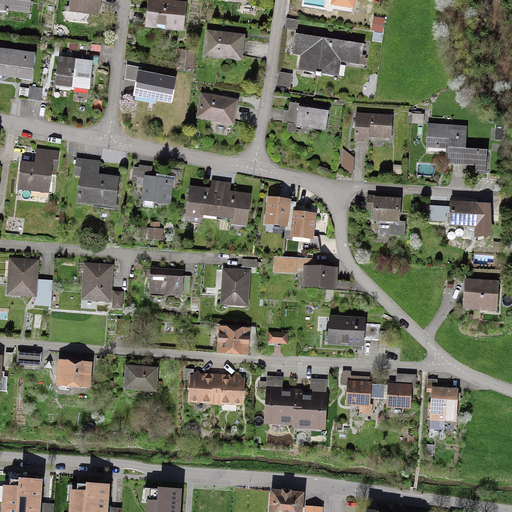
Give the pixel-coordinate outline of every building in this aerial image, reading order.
[(28,0),(0,0),(0,12),(27,16),(28,0)] [(99,0),(69,0),(67,17),(98,20),(99,0)] [(186,4),(153,0),(147,0),(143,28),(182,34),(186,4)] [(352,0),(331,0),(331,5),(352,8),(352,0)] [(297,21),(287,20),(286,28),(296,29),(297,21)] [(295,73),(317,77),(324,36),(293,31),(289,57),(298,58),(295,73)] [(244,38),(206,32),(202,58),(240,64),(244,38)] [(368,43),(324,36),(317,77),(338,80),(341,66),(363,70),(368,43)] [(33,55),(0,51),(0,80),(30,83),(33,55)] [(73,85),(76,61),(58,59),(55,83),(73,85)] [(76,61),(73,85),(89,86),(91,63),(76,61)] [(175,80),(139,73),(133,99),(169,107),(175,80)] [(291,75),(280,73),(278,89),(289,90),(291,75)] [(29,87),(28,99),(34,100),(36,87),(29,87)] [(42,88),(36,87),(34,100),(41,101),(42,88)] [(237,104),(200,95),(194,120),(231,128),(237,104)] [(327,110),(289,104),(288,113),(281,111),(278,124),(288,125),(287,133),(307,136),(308,130),(323,133),(327,110)] [(388,118),(354,116),(352,145),(368,146),(369,137),(387,139),(388,118)] [(465,166),(465,147),(466,126),(425,125),(425,148),(446,149),(446,166),(465,166)] [(465,147),(465,166),(472,167),(471,181),(485,182),(486,148),(465,147)] [(353,157),(342,150),(341,166),(351,173),(353,157)] [(48,199),(55,155),(34,152),(32,163),(19,161),(14,193),(48,199)] [(97,162),(75,159),(70,193),(76,194),(74,205),(115,211),(120,179),(95,176),(97,162)] [(153,168),(136,165),(132,188),(142,190),(139,207),(168,212),(174,180),(151,176),(153,168)] [(217,217),(220,183),(212,182),(211,191),(187,188),(183,227),(200,229),(201,215),(217,217)] [(220,183),(217,217),(229,218),(227,231),(245,233),(249,197),(227,195),(228,184),(220,183)] [(397,199),(370,197),(368,223),(381,224),(379,237),(403,239),(404,224),(395,223),(397,199)] [(289,204),(266,200),(262,226),(286,230),(289,204)] [(476,204),(449,203),(448,226),(475,227),(475,236),(486,236),(487,214),(475,214),(476,204)] [(314,218),(291,214),(288,239),(311,242),(314,218)] [(160,226),(145,226),(144,242),(159,243),(160,226)] [(312,260),(272,257),(271,275),(302,277),(301,289),(348,292),(348,284),(337,284),(338,271),(312,269),(312,260)] [(258,260),(243,259),(242,267),(257,269),(258,260)] [(36,265),(8,264),(6,299),(34,300),(36,265)] [(112,270),(81,267),(78,306),(109,308),(112,270)] [(249,272),(218,271),(217,309),(247,310),(249,272)] [(182,274),(147,273),(147,300),(181,301),(182,274)] [(494,285),(462,283),(460,312),(492,314),(494,285)] [(48,291),(38,290),(36,309),(46,310),(48,291)] [(122,296),(112,296),(110,313),(120,314),(122,296)] [(367,320),(326,318),(324,349),(362,351),(362,341),(380,342),(381,328),(366,328),(367,320)] [(128,322),(119,321),(118,334),(128,334),(128,322)] [(248,328),(216,326),(214,352),(246,354),(248,328)] [(287,348),(287,337),(267,336),(266,347),(287,348)] [(13,354),(5,353),(5,367),(12,368),(13,354)] [(91,365),(55,364),(54,388),(90,390),(91,365)] [(154,395),(156,373),(125,369),(122,392),(154,395)] [(186,404),(216,406),(218,375),(188,373),(186,404)] [(243,377),(218,375),(216,406),(241,407),(243,377)] [(395,377),(394,388),(386,387),(383,410),(410,412),(413,379),(395,377)] [(368,384),(345,384),(344,408),(367,408),(368,384)] [(261,426),(293,429),(296,393),(264,390),(261,426)] [(456,392),(428,392),(428,425),(455,425),(456,392)] [(326,396),(296,393),(293,429),(322,432),(326,396)] [(42,481),(10,480),(8,511),(39,511),(40,508),(42,481)] [(108,486),(79,484),(77,511),(105,511),(106,511),(108,486)] [(179,511),(181,490),(151,489),(149,511),(179,511)] [(300,511),(302,495),(270,493),(267,511),(300,511)] [(315,511),(317,503),(309,502),(308,511),(315,511)]
